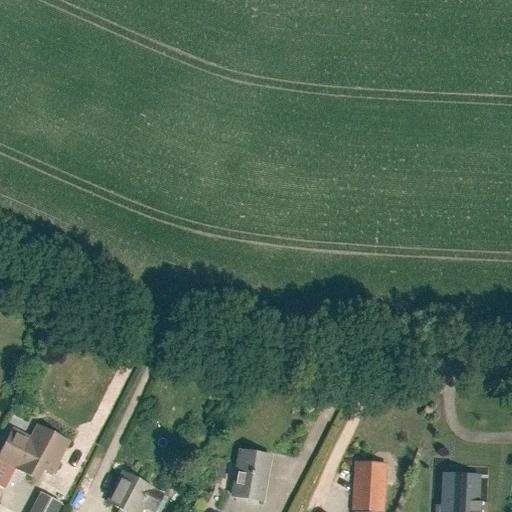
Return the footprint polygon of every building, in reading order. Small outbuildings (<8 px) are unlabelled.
[(54,461),(65,441),(41,428),(33,441),(13,430),(0,454),(0,460),(16,468),(15,469),(37,480),(42,470),(50,475),(57,463),(54,461)] [(261,501),(269,457),(239,451),(232,496),(261,501)] [(381,511),(382,511),(385,465),(359,463),(358,481),(355,481),(353,511),(381,511)] [(154,511),(162,495),(152,490),(152,488),(122,473),(106,503),(119,509),(117,511),(140,511),(143,506),(154,511)] [(435,511),(480,511),(481,503),(476,502),(477,482),(477,478),(461,478),(442,477),(442,474),(441,474),(439,506),(436,506),(435,511)] [(56,511),(61,505),(39,493),(29,511),(56,511)]
